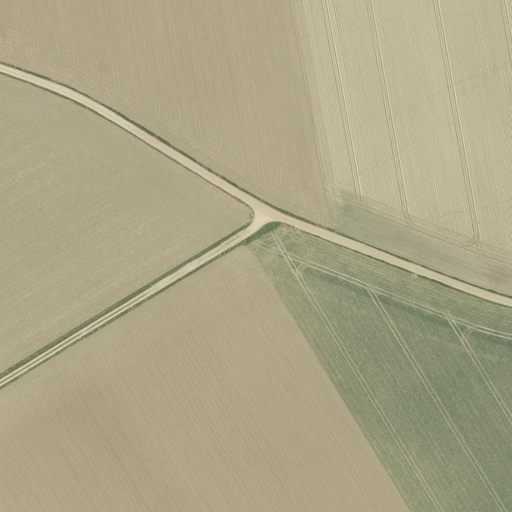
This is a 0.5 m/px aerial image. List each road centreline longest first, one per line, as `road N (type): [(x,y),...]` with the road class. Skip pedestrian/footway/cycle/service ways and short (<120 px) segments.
road 1 (track): [(269,211),(0,383)]
road 2 (track): [(0,67),(94,106),(269,211)]
road 3 (track): [(269,211),(511,304)]
